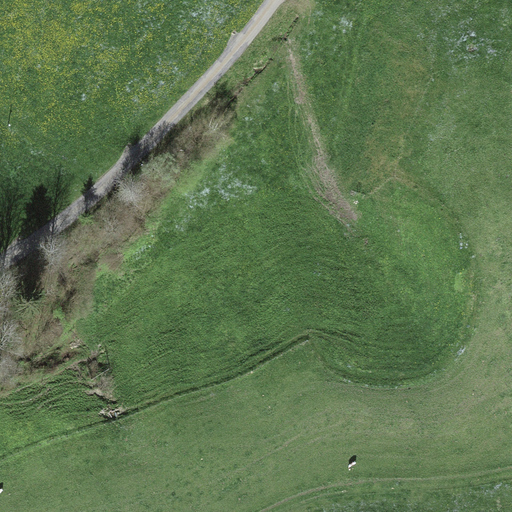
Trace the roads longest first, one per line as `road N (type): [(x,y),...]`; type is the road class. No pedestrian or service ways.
road 1 (track): [(0,265),(131,168),(274,0)]
road 2 (track): [(286,511),(358,491),(511,475)]
